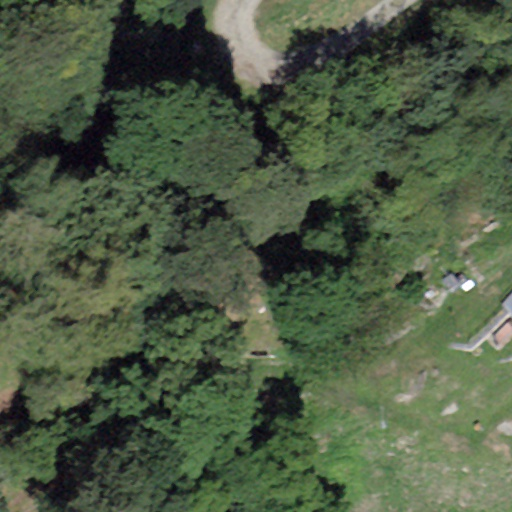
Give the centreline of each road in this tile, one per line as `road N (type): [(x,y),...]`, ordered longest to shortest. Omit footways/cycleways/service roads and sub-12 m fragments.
road 1 (track): [(14,511),(99,456),(177,372),(387,350),(439,324),(511,266)]
road 2 (track): [(237,0),(226,25),(232,43),(261,62),(318,52),(400,0)]
